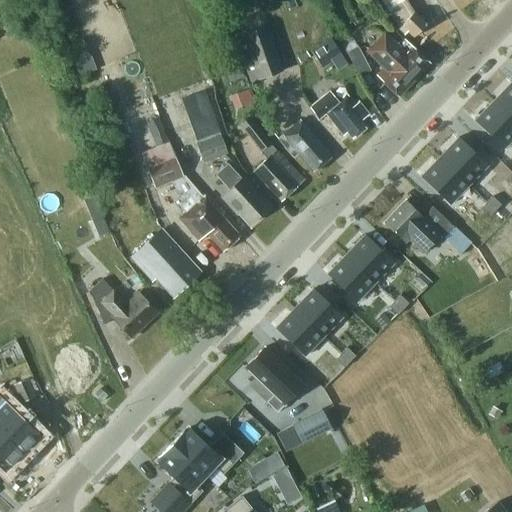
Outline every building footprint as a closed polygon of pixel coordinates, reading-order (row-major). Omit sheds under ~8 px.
[(411,0),(380,0),(398,23),(395,24),(405,35),(412,29),(416,35),(429,24),(417,11),(418,10),(411,0)] [(283,71),(270,33),(267,25),(233,38),(249,82),(258,79),(258,80),(283,71)] [(413,48),(413,49),(404,41),(398,47),(384,34),(367,51),(384,67),(377,75),(385,82),(385,83),(399,96),(430,64),(413,48)] [(329,38),(311,50),(322,68),(331,62),(341,55),(329,38)] [(345,50),(357,72),(367,66),(355,44),(345,50)] [(80,75),(96,69),(88,48),(72,55),(80,75)] [(229,83),(245,77),(241,64),(225,71),(229,83)] [(511,81),(493,101),(511,119),(511,81)] [(254,103),(249,90),(236,95),(241,108),(254,103)] [(196,142),(203,163),(227,154),(219,132),(220,132),(205,91),(182,99),(197,141),(196,142)] [(348,95),(339,102),(331,92),(310,108),(318,119),(326,113),(344,136),(349,132),(353,138),(366,128),(361,121),(369,115),(359,102),(356,105),(348,95)] [(511,119),(493,101),(474,121),(503,149),(511,139),(511,119)] [(281,201),(303,181),(304,180),(276,150),(277,149),(250,116),(240,124),(267,158),(253,171),(281,201)] [(300,120),(282,135),(283,135),(278,139),(294,157),(298,153),(314,172),(331,157),(300,120)] [(458,137),(440,157),(469,185),(488,165),(458,137)] [(183,177),(175,156),(147,167),(155,188),(172,182),(183,177)] [(440,157),(421,177),(450,205),(469,185),(440,157)] [(245,176),(241,179),(228,164),(216,174),(229,189),(221,197),(237,215),(240,212),(250,224),(271,205),(245,176)] [(179,205),(185,212),(195,203),(203,197),(183,177),(172,182),(181,199),(180,200),(182,202),(179,205)] [(207,232),(224,251),(240,237),(204,196),(203,197),(195,203),(185,212),(183,214),(203,236),(207,232)] [(500,206),(492,198),(486,203),(495,212),(500,206)] [(432,206),(423,216),(406,200),(383,223),(404,244),(409,238),(424,252),(440,236),(443,238),(444,237),(454,227),(432,206)] [(495,212),(486,203),(481,209),(489,217),(495,212)] [(463,226),(478,241),(489,231),(474,216),(463,226)] [(105,219),(93,224),(98,236),(110,231),(105,219)] [(460,253),(461,254),(471,243),(455,227),(454,227),(444,237),(460,253)] [(156,278),(174,298),(201,272),(161,229),(131,257),(152,281),(156,278)] [(365,235),(346,255),(375,283),(394,263),(365,235)] [(471,245),(463,254),(467,258),(477,250),(471,245)] [(346,255),(327,274),(356,302),(375,283),(346,255)] [(415,281),(417,283),(424,289),(430,283),(421,275),(415,281)] [(114,289),(113,290),(102,279),(89,291),(105,324),(111,318),(130,338),(159,311),(140,291),(127,303),(114,289)] [(313,289),(294,309),(323,336),(342,317),(313,289)] [(409,304),(400,296),(395,301),(403,310),(409,304)] [(403,310),(395,301),(389,307),(398,315),(403,310)] [(294,309),(275,328),(304,356),(323,336),(294,309)] [(383,329),(390,322),(382,313),(375,320),(383,329)] [(277,413),(303,385),(302,384),(263,346),(244,367),(273,394),(265,402),(277,413)] [(355,357),(347,348),(341,354),(350,363),(355,357)] [(350,363),(341,354),(336,360),(344,368),(350,363)] [(35,398),(28,380),(14,386),(21,403),(35,398)] [(0,430),(23,453),(40,435),(0,396),(0,430)] [(492,406),(488,414),(498,420),(502,411),(492,406)] [(292,424),(302,444),(332,429),(322,409),(292,424)] [(184,431),(172,444),(207,478),(216,469),(223,475),(243,453),(223,434),(210,447),(206,444),(189,428),(185,432),(184,431)] [(285,449),(297,443),(290,429),(278,435),(285,449)] [(0,465),(6,471),(23,453),(0,430),(0,465)] [(198,488),(207,478),(172,444),(159,457),(160,458),(156,462),(173,478),(150,502),(160,511),(182,511),(202,491),(198,488)] [(276,452),(261,461),(269,475),(284,466),(276,452)] [(286,469),(272,477),(277,486),(291,478),(286,469)] [(216,504),(238,496),(234,483),(212,491),(216,504)] [(254,511),(242,496),(223,511),(254,511)] [(339,511),(333,500),(315,509),(316,511),(339,511)] [(504,511),(497,502),(483,511),(504,511)]
